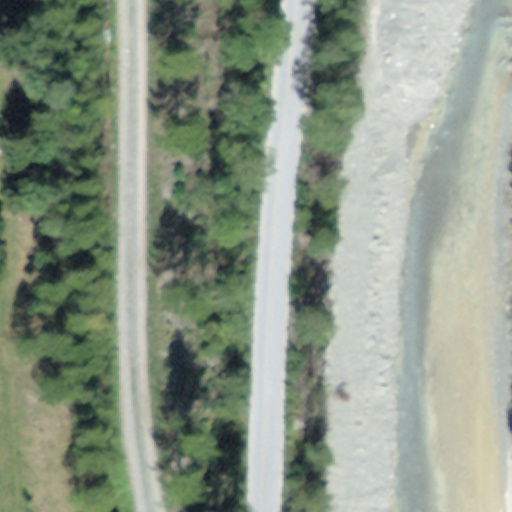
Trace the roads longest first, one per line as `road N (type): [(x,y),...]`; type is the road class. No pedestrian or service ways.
road 1 (track): [(296,0),(261,511)]
road 2 (track): [(121,0),(123,365),(141,511)]
road 3 (tertiary): [(0,447),(0,202)]
